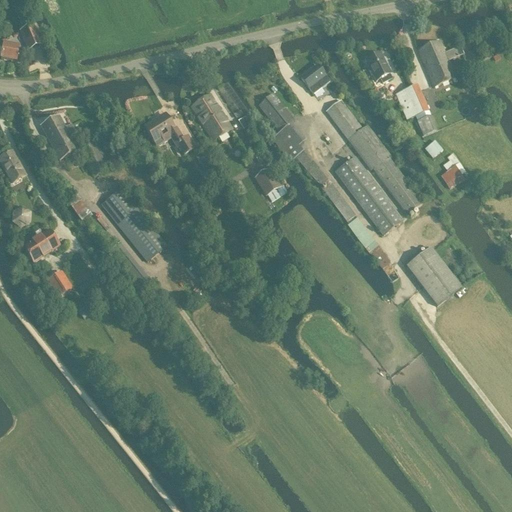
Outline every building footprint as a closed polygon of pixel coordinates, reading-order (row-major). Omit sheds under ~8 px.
[(19,32),(28,51),(43,44),(34,25),(19,32)] [(459,48),(444,54),(440,43),(418,52),(433,89),(455,80),(448,62),(451,60),(452,62),(455,61),(454,59),(463,56),(459,48)] [(4,46),(1,60),(16,63),(19,49),(4,46)] [(382,85),(391,80),(389,76),(390,75),(379,55),(377,56),(377,55),(370,58),(371,59),(365,62),(369,70),(367,71),(371,77),(372,76),(376,82),(380,80),(382,85)] [(320,88),(327,83),(324,79),(325,78),(317,67),(300,80),(308,91),(317,84),(320,88)] [(416,86),(405,91),(395,95),(406,122),(428,113),(416,86)] [(303,142),(290,126),(294,123),(272,96),(258,107),(280,134),(272,140),(290,162),(300,154),(295,148),(303,142)] [(231,131),(210,97),(191,109),(211,139),(213,142),(231,131)] [(362,131),(340,102),(325,114),(369,172),(372,170),(407,217),(423,205),(388,159),(390,157),(368,127),(362,131)] [(63,160),(64,159),(77,152),(68,135),(74,132),(71,125),(65,129),(63,126),(59,117),(41,127),(60,162),(63,160)] [(152,123),(144,128),(154,144),(157,148),(164,144),(172,138),(183,156),(193,150),(186,138),(182,141),(178,134),(175,130),(174,131),(166,117),(154,125),(152,123)] [(429,117),(417,123),(423,138),(436,132),(429,117)] [(250,126),(245,118),(238,123),(243,131),(250,126)] [(94,177),(114,166),(100,140),(80,151),(94,177)] [(10,186),(26,178),(12,152),(0,158),(0,163),(11,183),(9,184),(10,186)] [(346,224),(354,218),(331,186),(302,153),(295,159),(308,173),(306,174),(322,192),(346,224)] [(203,154),(195,159),(203,171),(211,166),(203,154)] [(383,237),(402,223),(354,159),(335,173),(383,237)] [(468,185),(454,164),(436,176),(451,196),(468,185)] [(283,188),(272,169),(254,179),(266,198),(283,188)] [(231,199),(243,192),(238,184),(226,191),(231,199)] [(146,264),(166,248),(120,191),(101,206),(146,264)] [(34,264),(60,246),(49,231),(23,248),(34,264)] [(436,308),(460,290),(429,251),(406,269),(436,308)] [(73,290),(62,273),(46,283),(57,300),(73,290)]
